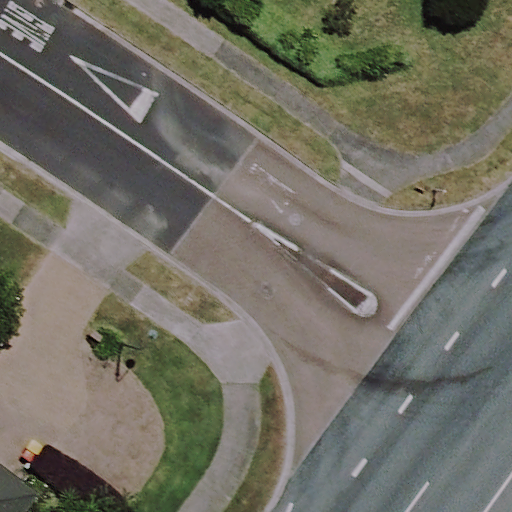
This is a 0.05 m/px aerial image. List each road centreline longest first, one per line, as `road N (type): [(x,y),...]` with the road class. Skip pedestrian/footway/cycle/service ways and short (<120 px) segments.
road 1 (residential): [(489,400),(329,278),(0,55)]
road 2 (tertiary): [(411,511),(489,400)]
